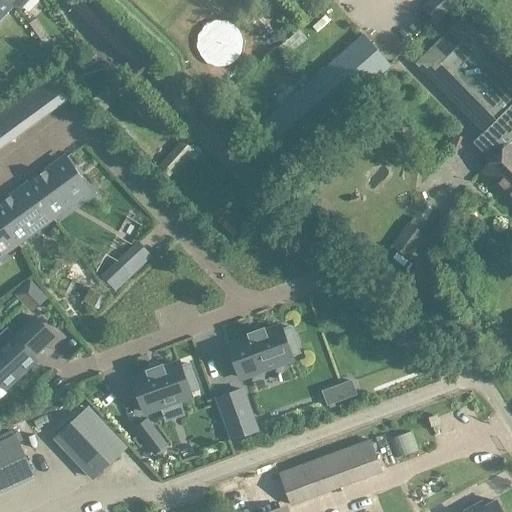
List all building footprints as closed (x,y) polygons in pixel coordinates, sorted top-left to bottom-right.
[(0,0),(0,3),(8,11),(14,4),(18,8),(26,0),(0,0)] [(139,63),(154,78),(164,68),(128,32),(131,29),(128,27),(126,30),(109,14),(112,11),(110,10),(107,12),(94,0),(76,0),(77,1),(72,5),(135,67),(139,63)] [(453,0),(428,0),(422,6),(437,22),(457,3),(453,0)] [(511,0),(509,0),(503,6),(511,15),(511,0)] [(284,42),(300,24),(291,16),(275,34),(284,42)] [(511,140),(511,68),(462,18),(415,64),(483,133),(480,135),(490,145),(486,149),(495,157),(511,140)] [(46,45),(51,40),(36,19),(29,24),(45,46),(46,45)] [(288,157),(391,66),(363,33),(259,125),(288,157)] [(82,55),(89,66),(99,60),(92,49),(82,55)] [(52,78),(43,84),(58,104),(66,98),(52,78)] [(26,97),(18,103),(32,123),(40,116),(26,97)] [(143,107),(135,98),(128,105),(136,113),(143,107)] [(211,104),(195,109),(199,123),(215,118),(211,104)] [(0,116),(0,133),(6,142),(14,135),(0,116)] [(511,140),(495,157),(480,172),(511,205),(511,140)] [(28,185),(52,218),(57,224),(58,224),(47,210),(64,197),(70,205),(87,192),(79,181),(83,179),(74,168),(71,170),(63,159),(46,172),(45,171),(35,178),(36,179),(28,185)] [(312,198),(332,180),(321,168),(301,186),(312,198)] [(2,204),(0,205),(0,219),(17,244),(22,250),(23,249),(12,235),(30,223),(35,230),(52,218),(28,185),(12,197),(11,196),(1,203),(2,204)] [(225,242),(257,217),(250,208),(217,232),(225,242)] [(0,256),(17,244),(0,219),(0,256)] [(409,259),(426,235),(407,222),(390,246),(409,259)] [(93,250),(110,268),(129,250),(112,232),(93,250)] [(133,275),(152,258),(140,244),(121,262),(133,275)] [(47,299),(31,281),(22,290),(38,307),(47,299)] [(105,298),(90,290),(83,302),(99,310),(105,298)] [(32,357),(54,337),(35,317),(14,338),(7,330),(0,336),(0,385),(1,385),(5,389),(36,361),(32,357)] [(300,353),(290,327),(282,330),(281,328),(265,333),(264,329),(248,335),(250,339),(228,347),(240,378),(292,359),(291,356),(300,353)] [(162,366),(146,371),(148,376),(132,381),(144,412),(191,396),(190,393),(198,390),(189,364),(180,367),(179,364),(164,370),(162,366)] [(357,395),(351,381),(341,385),(346,399),(357,395)] [(242,390),(217,399),(232,440),(257,431),(242,390)] [(86,409),(56,437),(95,478),(125,450),(86,409)] [(167,443),(162,437),(147,418),(136,426),(151,445),(156,452),(167,443)] [(380,454),(414,434),(407,422),(373,442),(380,454)] [(0,491),(34,476),(18,439),(0,447),(0,491)] [(291,506),(383,472),(370,439),(278,473),(291,506)] [(481,503),(464,511),(502,511),(496,501),(484,508),(481,503)]
